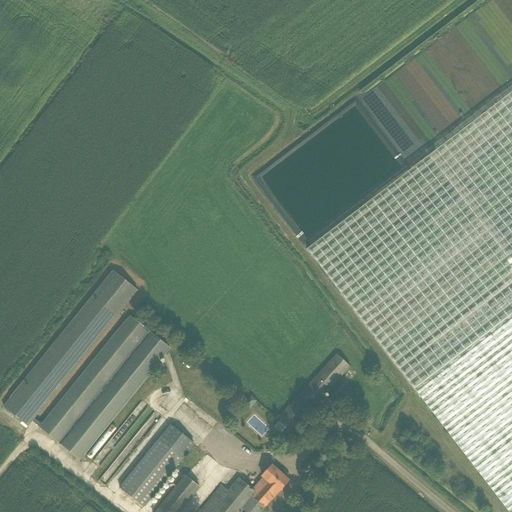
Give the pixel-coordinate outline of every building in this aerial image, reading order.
[(511,91),(307,249),(414,389),(511,313),(511,91)] [(418,154),(445,135),(438,126),(431,116),(426,120),(424,117),(415,124),(420,131),(416,134),(422,142),(414,148),(418,154)] [(32,421),(80,460),(170,349),(130,316),(42,425),(34,418),(137,291),(113,271),(3,407),(28,426),(32,421)] [(511,511),(511,313),(414,389),(507,511),(511,511)] [(277,420),(290,432),(350,367),(337,355),(277,420)] [(120,488),(143,507),(194,444),(171,426),(120,488)] [(263,478),(253,490),(256,493),(243,510),(245,511),(261,511),(279,491),(279,492),(289,481),(272,465),(262,477),(263,478)] [(179,511),(199,488),(185,476),(156,511),(179,511)] [(241,511),(243,510),(256,493),(253,490),(238,478),(228,491),(220,486),(199,511),(241,511)]
